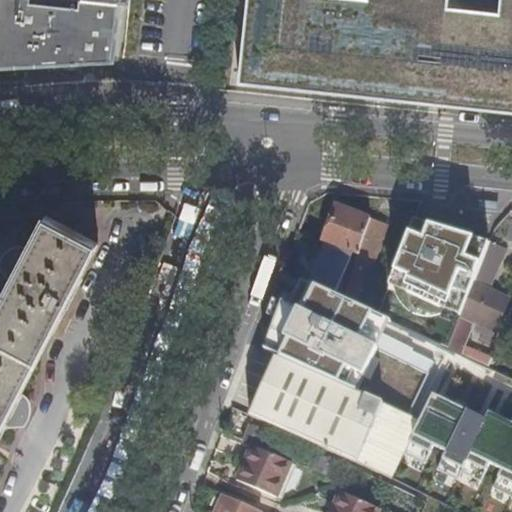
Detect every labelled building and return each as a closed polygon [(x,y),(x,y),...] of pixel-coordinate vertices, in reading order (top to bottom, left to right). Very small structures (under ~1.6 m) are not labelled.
[(0,0),(0,60),(39,61),(40,56),(76,60),(77,52),(112,56),(118,3),(127,4),(127,6),(129,7),(129,0),(0,0)] [(511,0),(246,0),(237,81),(511,111),(511,0)] [(324,243),(358,254),(371,221),(372,219),(337,207),(324,243)] [(0,446),(10,451),(36,402),(20,393),(99,242),(46,215),(29,248),(14,241),(0,266),(0,297),(3,299),(0,303),(0,446)] [(367,269),(371,270),(387,227),(371,221),(358,254),(343,300),(355,305),(362,283),(367,269)] [(490,242),(449,349),(462,355),(465,348),(473,331),(491,339),(509,300),(489,291),(508,250),(490,242)] [(335,296),(353,255),(325,244),(308,283),(335,296)] [(362,283),(371,286),(376,272),(371,270),(367,269),(362,283)] [(371,286),(362,283),(355,305),(366,310),(374,287),(371,286)] [(465,348),(462,355),(485,366),(488,359),(465,348)] [(276,355),(250,416),(333,453),(392,479),(420,421),(339,384),(290,362),(276,355)] [(237,479),(262,491),(279,457),(253,445),(237,479)] [(276,497),(292,463),(279,457),(262,491),(276,497)] [(361,511),(366,500),(328,482),(313,511),(361,511)] [(261,511),(254,508),(218,493),(209,511),(261,511)]
